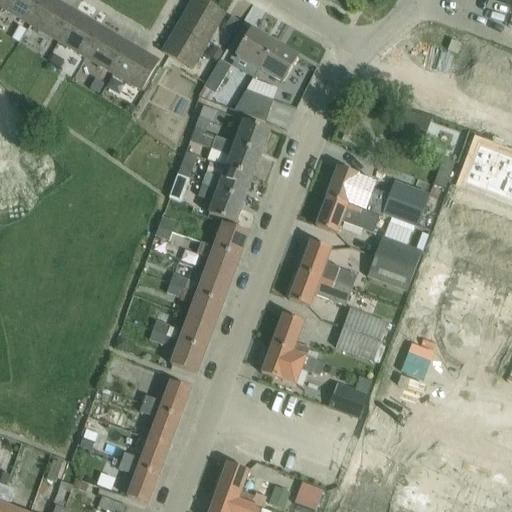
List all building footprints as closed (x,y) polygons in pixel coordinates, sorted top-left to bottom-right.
[(7,0),(2,9),(30,26),(44,0),(7,0)] [(58,6),(48,0),(44,0),(30,26),(57,42),(75,12),(75,11),(75,12),(60,3),(58,6)] [(208,41),(225,13),(202,0),(193,0),(186,12),(189,13),(182,25),(179,23),(178,24),(208,41)] [(86,22),(74,15),(76,12),(75,12),(57,42),(85,59),(103,28),(102,28),(88,20),(86,22)] [(19,24),(11,37),(19,41),(26,29),(19,24)] [(192,69),(208,41),(178,24),(179,25),(170,39),(172,41),(166,53),(163,51),(162,52),(192,69)] [(113,38),(102,31),(104,28),(103,28),(85,59),(113,75),(129,48),(131,45),(130,44),(115,36),(113,38)] [(259,70),(275,43),(252,29),(236,56),(259,70)] [(457,54),(461,44),(451,40),(447,50),(457,54)] [(282,83),(297,57),(275,43),(259,70),(282,83)] [(141,55),(129,48),(113,75),(139,91),(159,61),(157,60),(157,61),(143,52),(141,55)] [(215,94),(231,67),(220,60),(203,87),(215,94)] [(225,109),(233,94),(219,87),(212,102),(225,109)] [(265,122),(273,100),(254,93),(246,90),(234,111),(265,122)] [(214,123),(219,112),(203,106),(194,129),(205,133),(209,122),(214,123)] [(403,111),(399,124),(426,134),(431,121),(432,119),(404,109),(403,111)] [(261,154),(269,131),(270,130),(243,121),(234,144),(261,154)] [(252,177),(261,154),(234,144),(205,133),(194,129),(190,142),(211,149),(211,150),(230,157),(226,167),(252,177)] [(478,147),(464,184),(485,192),(499,154),(478,147)] [(188,179),(196,156),(185,153),(177,175),(188,179)] [(511,158),(499,154),(485,192),(506,199),(511,182),(511,158)] [(244,201),(252,177),(226,167),(221,179),(206,173),(201,185),(217,191),(217,190),(244,201)] [(337,168),(326,198),(379,218),(379,217),(382,218),(383,216),(416,229),(428,196),(393,183),(389,194),(373,188),(376,182),(337,168)] [(183,192),(188,179),(177,175),(173,188),(183,192)] [(235,224),(244,201),(217,190),(217,191),(208,214),(235,224)] [(373,234),(379,218),(326,198),(315,227),(336,235),(341,222),(373,234)] [(161,219),(157,229),(172,234),(175,224),(161,219)] [(460,220),(457,227),(468,231),(471,224),(460,220)] [(240,257),(248,233),(230,226),(223,224),(218,238),(212,236),(209,245),(240,257)] [(457,227),(454,234),(465,239),(468,231),(457,227)] [(486,227),(484,234),(494,238),(497,231),(486,227)] [(169,242),(172,234),(157,229),(154,237),(169,242)] [(497,231),(495,239),(506,243),(509,235),(497,231)] [(414,273),(421,252),(382,237),(374,258),(414,273)] [(481,240),(479,247),(490,251),(492,244),(481,240)] [(351,291),(351,290),(357,276),(339,269),(339,268),(326,263),(331,249),(310,242),(299,271),(351,291)] [(210,259),(206,271),(231,280),(240,257),(209,245),(201,243),(197,252),(211,257),(210,259)] [(492,244),(490,251),(501,256),(503,248),(492,244)] [(185,255),(181,269),(196,273),(200,259),(185,255)] [(407,292),(414,273),(374,258),(367,277),(407,292)] [(436,266),(422,303),(442,311),(456,274),(436,266)] [(222,304),(231,280),(206,271),(201,285),(195,282),(191,292),(222,304)] [(345,307),(351,291),(299,271),(288,300),(309,308),(314,295),(345,307)] [(170,284),(183,289),(187,280),(173,274),(172,278),(170,284)] [(456,274),(442,311),(462,319),(463,317),(476,281),(456,274)] [(476,281),(463,317),(480,323),(493,287),(476,281)] [(180,299),(183,289),(170,284),(166,294),(180,299)] [(493,287),(480,323),(496,329),(510,293),(493,287)] [(213,327),(222,304),(191,292),(187,303),(193,306),(189,318),(213,327)] [(511,294),(510,293),(496,329),(511,335),(511,294)] [(380,344),(388,323),(349,310),(342,329),(380,344)] [(316,361),(318,354),(309,351),(309,350),(296,344),(304,323),(283,315),(272,344),(316,361)] [(205,351),(213,327),(189,318),(184,331),(178,329),(174,339),(205,351)] [(166,336),(169,326),(156,321),(152,331),(166,336)] [(314,324),(310,344),(320,345),(323,326),(314,324)] [(374,362),(380,344),(342,329),(335,348),(374,362)] [(162,346),(166,336),(152,331),(149,341),(162,346)] [(118,338),(114,348),(125,353),(128,346),(124,340),(118,338)] [(196,374),(205,351),(174,339),(170,349),(176,351),(171,365),(196,374)] [(272,344),(261,373),(282,381),(295,386),(302,370),(311,373),(316,361),(272,344)] [(377,393),(383,374),(352,364),(346,383),(377,393)] [(180,418),(190,389),(169,381),(161,402),(145,396),(142,404),(180,418)] [(358,419),(365,400),(367,396),(337,386),(328,408),(358,419)] [(169,447),(180,418),(142,404),(139,413),(154,418),(147,439),(169,447)] [(158,476),(169,447),(147,439),(139,459),(124,453),(121,462),(158,476)] [(370,449),(356,486),(378,494),(391,459),(391,457),(370,449)] [(391,459),(378,494),(394,500),(407,465),(391,459)] [(56,482),(62,464),(52,460),(46,479),(56,482)] [(147,505),(158,476),(121,462),(118,470),(134,476),(126,497),(147,505)] [(254,498),(240,493),(248,471),(227,463),(216,493),(262,510),(267,497),(255,493),(254,498)] [(315,463),(308,485),(330,492),(337,470),(315,463)] [(407,465),(394,500),(411,507),(424,471),(407,465)] [(13,466),(10,478),(28,482),(31,470),(13,466)] [(424,471),(411,507),(424,511),(428,511),(441,477),(424,471)] [(441,477),(428,511),(447,511),(458,483),(441,477)] [(64,509),(73,485),(61,481),(52,505),(57,507),(57,506),(64,509)] [(458,483),(447,511),(466,511),(475,490),(458,483)] [(13,491),(6,488),(0,504),(0,511),(20,511),(7,507),(13,491)] [(475,490),(466,511),(485,511),(491,496),(475,490)] [(267,511),(262,510),(216,493),(209,511),(267,511)] [(491,496),(485,511),(509,511),(511,506),(511,501),(492,494),(491,496)] [(109,511),(124,511),(126,507),(101,497),(98,508),(109,511)]
